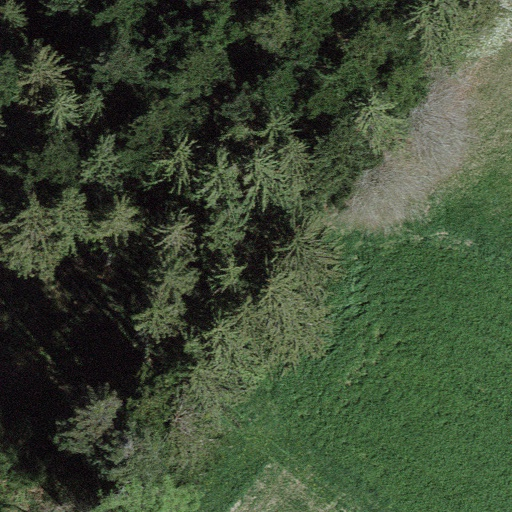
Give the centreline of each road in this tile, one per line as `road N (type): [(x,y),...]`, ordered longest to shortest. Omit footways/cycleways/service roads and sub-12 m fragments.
road 1 (track): [(0,350),(233,445)]
road 2 (track): [(121,511),(233,445)]
